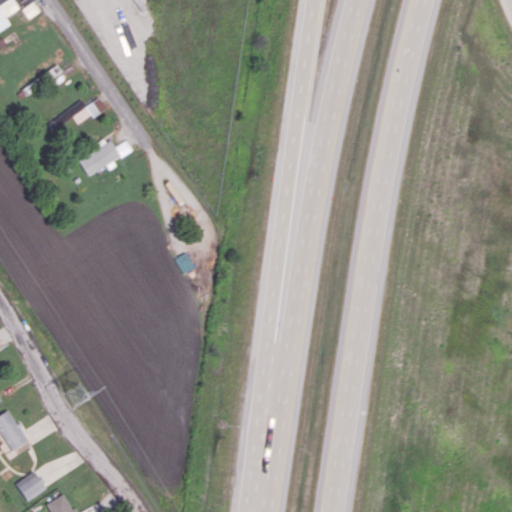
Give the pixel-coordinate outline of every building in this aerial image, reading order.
[(0,0),(0,29),(10,24),(5,16),(19,8),(13,0),(0,0)] [(48,80),(61,71),(56,64),(43,72),(48,80)] [(81,99),(47,123),(56,135),(102,103),(98,96),(85,105),(81,99)] [(88,176),(105,164),(107,166),(132,150),(125,139),(114,147),(109,139),(77,159),(88,176)] [(193,267),(186,252),(174,258),(181,273),(193,267)] [(0,433),(10,450),(27,440),(9,409),(0,413),(0,433)] [(45,489),(35,470),(14,481),(25,500),(45,489)] [(73,511),(66,493),(47,501),(51,511),(73,511)]
